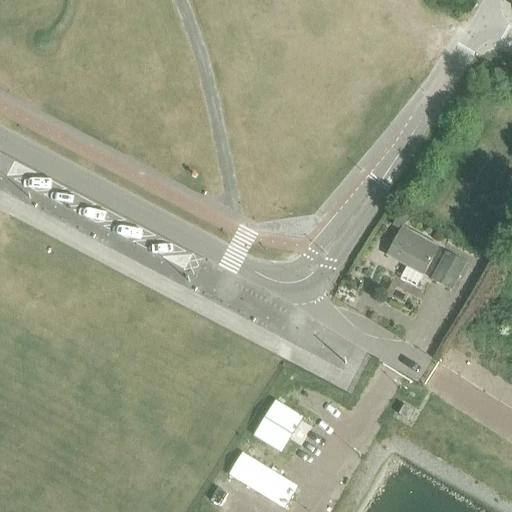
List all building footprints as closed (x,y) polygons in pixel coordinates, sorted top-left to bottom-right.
[(387,257),(406,268),(400,281),(416,289),(438,248),(402,229),(387,257)] [(446,254),(431,281),(450,292),(465,264),(446,254)] [(281,454),(302,420),(275,403),(254,437),(281,454)] [(403,407),(398,416),(407,421),(412,412),(403,407)] [(242,455),(229,477),(283,510),(293,493),(296,489),(257,465),(263,455),(263,454),(249,446),(243,455),(242,455)] [(210,502),(220,508),(227,496),(217,490),(210,502)]
